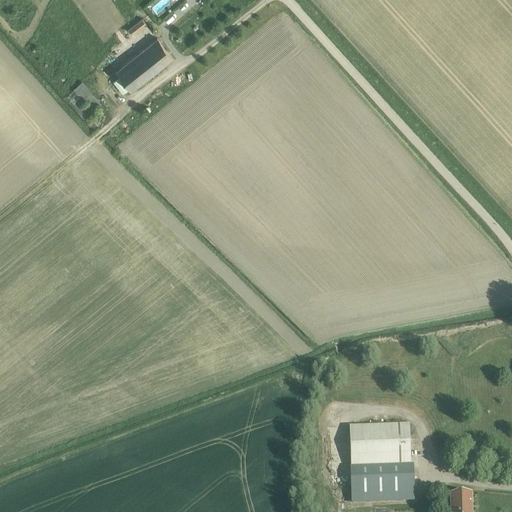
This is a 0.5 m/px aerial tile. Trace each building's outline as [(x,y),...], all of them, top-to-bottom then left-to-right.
[(170,0),(163,0),(154,6),(158,13),(173,4),(170,0)] [(126,32),(130,37),(146,24),(142,19),(126,32)] [(173,59),(157,38),(115,71),(132,92),(173,59)] [(83,82),(66,97),(85,117),(101,103),(83,82)] [(349,429),(351,472),(352,503),(413,501),(412,470),(411,470),(410,427),(349,429)] [(450,495),(450,511),(472,511),(472,495),(450,495)]
